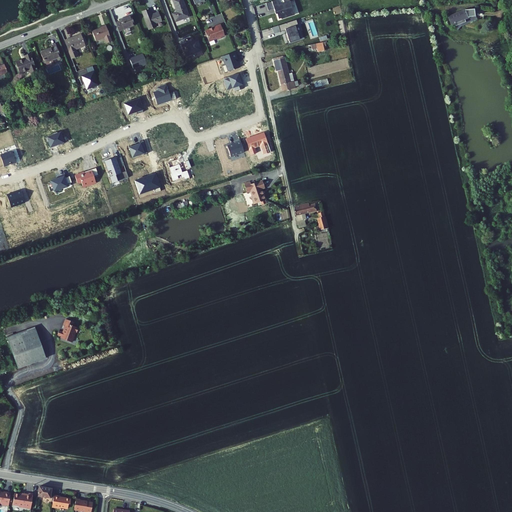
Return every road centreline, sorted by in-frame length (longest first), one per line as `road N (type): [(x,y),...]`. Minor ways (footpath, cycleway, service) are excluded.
road 1 (residential): [(257,50),(250,65),(255,117),(199,137),(182,119),(163,117),(0,181)]
road 2 (unclassified): [(0,45),(119,0)]
